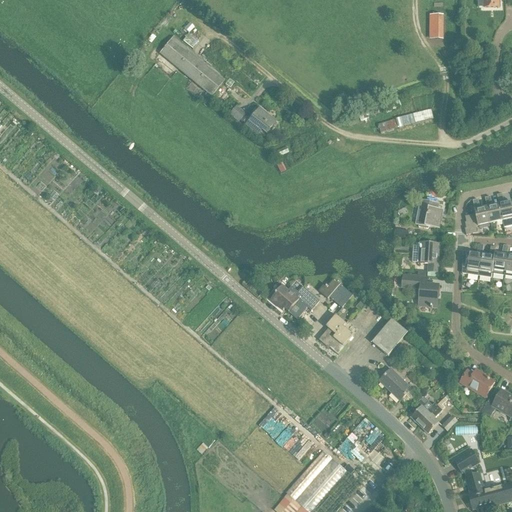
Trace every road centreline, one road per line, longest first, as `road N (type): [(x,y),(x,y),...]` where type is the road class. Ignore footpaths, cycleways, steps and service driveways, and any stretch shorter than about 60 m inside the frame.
road 1 (tertiary): [(451,511),(427,456),(0,85)]
road 2 (residential): [(511,377),(459,343),(460,242)]
road 3 (track): [(417,0),(420,30),(448,71),(449,145)]
